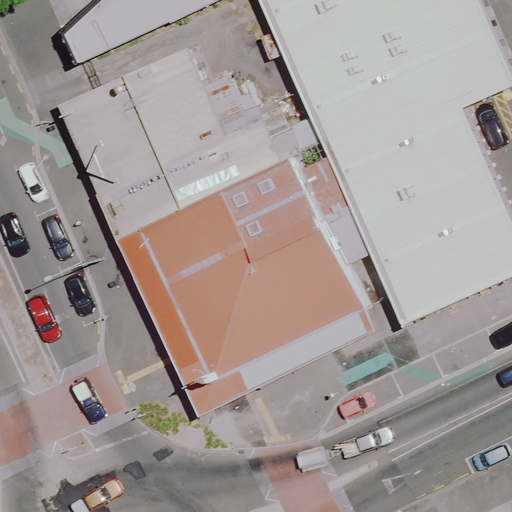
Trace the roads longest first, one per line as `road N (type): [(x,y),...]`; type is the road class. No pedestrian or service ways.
road 1 (secondary): [(0,178),(135,498)]
road 2 (secondary): [(271,511),(511,392)]
road 3 (secondary): [(45,511),(0,394)]
